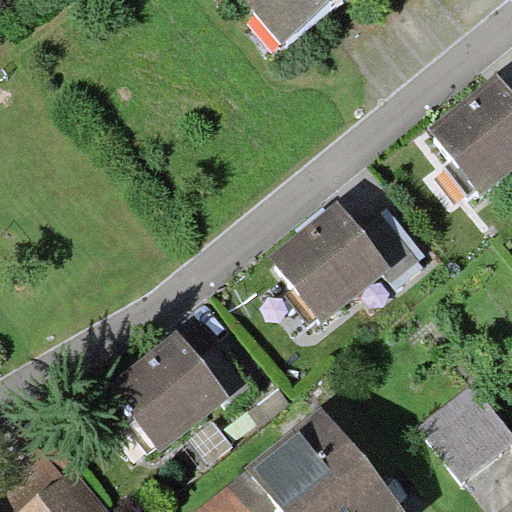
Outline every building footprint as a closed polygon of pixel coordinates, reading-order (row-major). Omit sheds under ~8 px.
[(366,0),(253,0),(299,55),(366,0)] [(511,78),(428,146),(480,211),(511,185),(511,78)] [(410,264),(361,202),(270,272),(319,335),(410,264)] [(237,413),(184,346),(118,399),(171,466),(237,413)] [(511,446),(469,391),(416,432),(459,488),(511,446)] [(392,511),(323,424),(211,511),(392,511)] [(99,511),(54,460),(0,506),(0,511),(99,511)]
